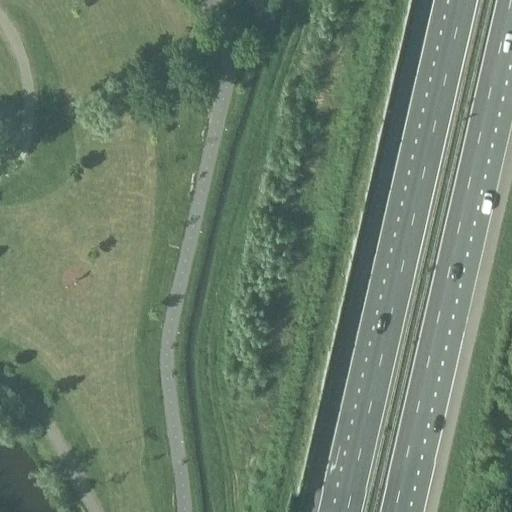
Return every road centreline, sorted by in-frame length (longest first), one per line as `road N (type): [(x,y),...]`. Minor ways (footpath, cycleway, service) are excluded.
road 1 (motorway): [(463,0),(346,511)]
road 2 (motorway): [(394,511),(510,0)]
